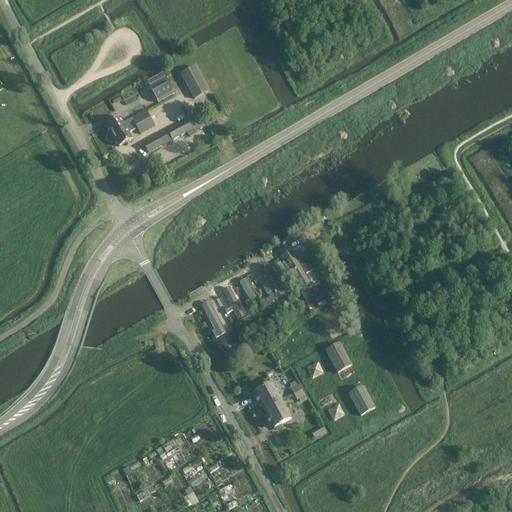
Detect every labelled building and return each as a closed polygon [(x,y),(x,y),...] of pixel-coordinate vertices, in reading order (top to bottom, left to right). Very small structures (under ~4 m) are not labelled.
[(181,73),(195,99),(210,91),(196,65),(181,73)] [(178,94),(172,80),(166,71),(151,80),(156,89),(155,89),(162,103),(178,94)] [(134,125),(137,130),(140,136),(155,128),(146,111),(131,119),(132,120),(134,125)] [(199,115),(195,118),(199,125),(204,122),(199,115)] [(107,125),(113,136),(134,125),(132,120),(124,124),(121,118),(107,125)] [(189,120),(167,132),(172,142),(187,134),(190,137),(197,133),(195,129),(189,120)] [(134,125),(113,136),(119,148),(133,140),(130,134),(137,130),(134,125)] [(166,133),(146,144),(150,152),(170,142),(166,133)] [(291,253),(282,258),(302,290),(311,285),(291,253)] [(312,256),(299,264),(306,276),(320,268),(312,256)] [(267,265),(260,270),(267,282),(262,286),(267,295),(273,292),(278,300),(285,296),(267,265)] [(247,280),(240,284),(249,300),(245,302),(248,307),(252,305),(256,311),(263,308),(247,280)] [(318,284),(305,291),(313,307),(327,300),(318,284)] [(230,289),(223,293),(232,308),(225,311),(227,315),(233,311),(239,321),(245,318),(230,289)] [(210,304),(202,308),(215,331),(212,332),(218,342),(228,336),(210,304)] [(271,311),(268,306),(257,312),(260,318),(271,311)] [(243,327),(254,321),(251,316),(240,322),(243,327)] [(235,333),(228,336),(218,342),(216,343),(221,352),(225,350),(229,358),(244,350),(235,333)] [(326,352),(338,374),(352,367),(340,345),(326,352)] [(319,362),(307,367),(312,379),(324,374),(319,362)] [(265,411),(283,402),(273,384),(256,394),(257,396),(254,397),(260,407),(262,406),(265,411)] [(295,395),(303,391),(301,386),(292,390),(295,395)] [(363,388),(349,395),(361,417),(375,410),(363,388)] [(306,396),(303,391),(295,395),(297,401),(306,396)] [(292,419),(283,402),(265,411),(268,417),(266,418),(271,428),(274,427),(275,429),(292,419)] [(328,410),(334,421),(345,416),(339,404),(328,410)] [(163,452),(158,455),(162,461),(166,459),(163,452)] [(217,465),(209,470),(211,473),(219,468),(217,465)] [(129,467),(123,471),(127,477),(132,474),(129,467)] [(191,488),(185,492),(187,497),(193,493),(191,488)] [(223,490),(218,492),(223,502),(228,500),(223,490)] [(148,492),(139,495),(140,500),(150,496),(148,492)] [(187,497),(192,506),(199,502),(193,493),(187,497)] [(215,496),(208,499),(212,506),(218,502),(215,496)] [(234,502),(227,507),(229,511),(237,507),(234,502)]
